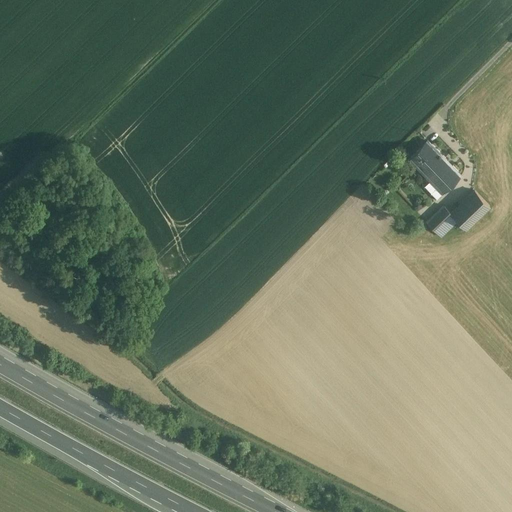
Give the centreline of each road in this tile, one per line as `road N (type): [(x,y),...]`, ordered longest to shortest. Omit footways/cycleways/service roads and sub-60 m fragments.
road 1 (motorway): [(281,511),(0,359)]
road 2 (motorway): [(0,406),(194,511)]
